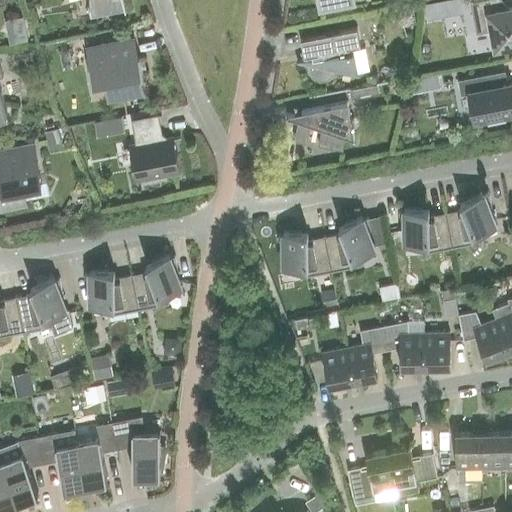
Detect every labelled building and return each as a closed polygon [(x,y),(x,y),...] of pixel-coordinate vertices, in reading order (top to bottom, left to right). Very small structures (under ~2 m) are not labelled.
[(86,0),(89,13),(124,4),(123,0),(86,0)] [(428,18),(445,14),(442,0),(439,0),(425,3),(428,18)] [(495,48),(511,44),(511,7),(502,10),(500,0),(478,0),(470,2),(476,33),(492,30),(495,48)] [(31,12),(13,16),(18,40),(35,36),(31,12)] [(358,75),(353,50),(353,45),(360,44),(357,26),(301,37),(304,55),(312,53),(313,59),(311,60),(310,63),(309,65),(309,67),(309,70),(309,72),(310,72),(312,76),(315,79),(319,80),(323,80),(327,79),(331,76),(333,73),(334,69),(357,74),(357,75),(358,75)] [(140,75),(144,74),(140,56),(137,56),(133,39),(87,48),(90,65),(88,66),(92,84),(106,82),(109,96),(143,89),(140,75)] [(0,116),(8,114),(4,100),(18,96),(12,74),(3,76),(0,65),(0,116)] [(511,85),(511,82),(510,82),(510,84),(492,87),(489,74),(458,80),(461,95),(469,93),(474,120),(475,120),(475,119),(486,117),(488,124),(506,120),(504,113),(511,111),(511,85)] [(351,99),(379,94),(377,84),(349,89),(351,99)] [(347,101),(286,113),(299,117),(295,140),(306,142),(310,122),(322,126),(319,145),(342,149),(345,134),(353,137),(353,138),(354,138),(352,128),(355,127),(354,118),(351,119),(347,101)] [(165,173),(180,170),(177,154),(176,154),(173,139),(162,141),(157,115),(132,120),(137,146),(130,147),(135,178),(151,176),(151,178),(165,175),(165,173)] [(125,131),(122,116),(105,120),(108,134),(125,131)] [(64,147),(59,127),(45,130),(50,150),(64,147)] [(22,186),(41,182),(34,145),(0,152),(0,153),(2,153),(6,171),(0,172),(1,175),(0,175),(0,206),(25,202),(22,186)] [(446,212),(453,247),(483,241),(483,240),(480,232),(496,226),(490,212),(493,212),(489,194),(483,195),(483,193),(460,202),(463,209),(446,212)] [(453,247),(446,212),(429,215),(429,208),(404,208),(404,211),(399,212),(402,230),(405,229),(405,244),(422,244),(422,251),(422,253),(453,247)] [(325,236),(332,271),(362,265),(362,263),(359,256),(374,250),(369,236),(372,236),(368,218),(362,219),(362,217),(339,225),(342,233),(325,236)] [(332,271),(325,236),(308,239),(308,232),(283,232),(283,234),(278,235),(281,253),(284,253),(284,268),(301,267),(301,275),(301,277),(332,271)] [(132,274),(138,309),(169,303),(168,301),(166,294),(181,288),(176,274),(178,274),(175,256),(169,257),(168,255),(146,264),(148,271),(132,274)] [(138,309),(132,274),(115,277),(115,270),(90,270),(90,273),(85,274),(88,292),(91,291),(91,306),(107,306),(108,313),(108,315),(138,309)] [(16,297),(23,331),(52,326),(55,333),(73,326),(68,307),(65,308),(61,297),(65,296),(60,278),(54,280),(53,277),(30,286),(33,293),(16,297)] [(400,295),(397,281),(379,285),(382,299),(400,295)] [(337,303),(334,286),(321,289),(324,305),(337,303)] [(443,300),(455,297),(453,287),(441,290),(443,300)] [(0,335),(23,331),(16,297),(0,299),(0,335)] [(511,297),(507,298),(508,302),(493,307),(497,317),(496,318),(509,350),(511,349),(511,297)] [(509,350),(496,318),(481,323),(476,310),(458,314),(463,339),(477,337),(486,359),(509,350)] [(297,329),(309,326),(307,316),(295,319),(297,329)] [(425,367),(425,332),(408,332),(408,320),(380,326),(385,350),(400,347),(401,367),(425,367)] [(373,352),(385,350),(380,326),(360,330),(363,343),(346,347),(353,381),(377,376),(373,352)] [(425,332),(425,367),(450,366),(450,331),(425,332)] [(329,386),(353,381),(346,347),(322,351),(329,386)] [(114,376),(110,353),(91,356),(95,379),(114,376)] [(138,432),(138,417),(112,422),(117,448),(132,445),(133,473),(160,473),(160,469),(161,469),(165,447),(160,446),(160,432),(138,432)] [(102,451),(117,448),(112,422),(75,429),(85,483),(107,478),(102,451)] [(63,487),(85,483),(75,429),(38,437),(43,462),(58,459),(63,487)] [(456,468),(480,467),(480,432),(456,433),(456,468)] [(480,467),(506,467),(506,432),(480,432),(480,467)] [(28,465),(43,462),(38,437),(18,441),(0,447),(0,455),(17,500),(38,492),(28,465)] [(410,446),(388,450),(395,485),(397,495),(419,490),(417,480),(438,476),(433,452),(412,456),(410,446)] [(374,489),(395,485),(388,450),(366,454),(368,465),(347,469),(352,493),(356,501),(376,497),(374,489)] [(0,506),(17,500),(0,455),(0,506)]
